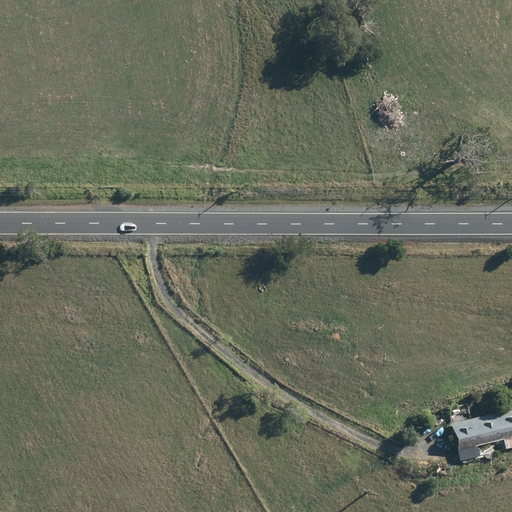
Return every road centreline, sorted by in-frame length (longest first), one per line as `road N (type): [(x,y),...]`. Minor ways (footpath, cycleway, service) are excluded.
road 1 (track): [(152,223),(159,291),(291,402),(401,452),(440,446)]
road 2 (tertiary): [(0,222),(329,224)]
road 3 (tertiary): [(329,224),(511,291)]
road 4 (tertiary): [(329,224),(511,221)]
